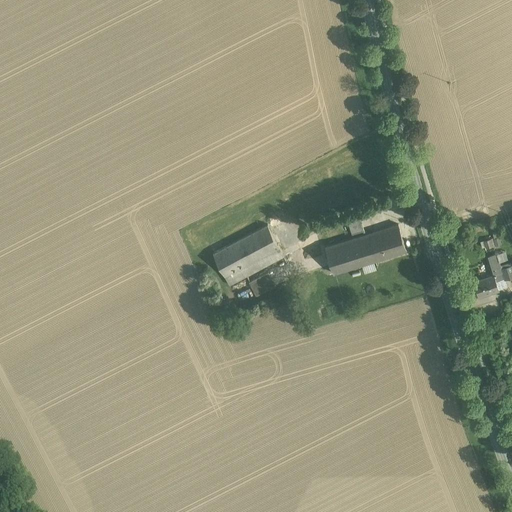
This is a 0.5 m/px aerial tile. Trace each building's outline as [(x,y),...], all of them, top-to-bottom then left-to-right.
[(360,217),(348,221),(352,234),(364,230),(360,217)] [(268,224),(213,253),(225,276),(280,247),(268,224)] [(398,224),(369,233),(377,259),(406,250),(398,224)] [(369,233),(326,246),(334,273),(362,264),(374,260),(377,259),(369,233)] [(280,247),(225,276),(230,285),(284,256),(280,247)] [(501,272),(496,253),(488,255),(493,274),(494,273),(494,274),(501,272)] [(377,269),(374,260),(362,264),(364,273),(377,269)] [(269,271),(250,281),(257,295),(276,285),(269,271)] [(501,272),(494,274),(494,273),(493,274),(474,280),(479,296),(499,290),(499,288),(505,286),(504,281),(501,272)]
